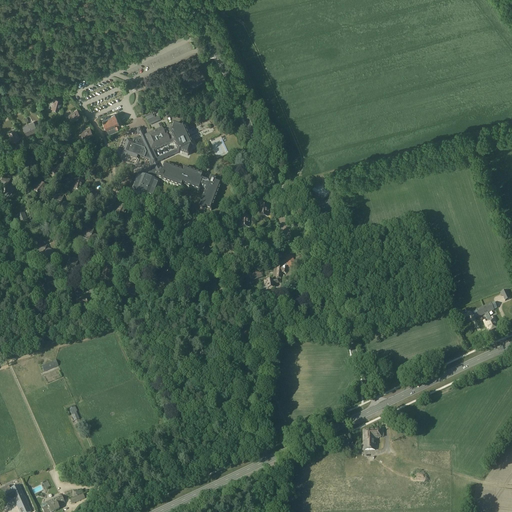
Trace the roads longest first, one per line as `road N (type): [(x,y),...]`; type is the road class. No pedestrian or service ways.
road 1 (tertiary): [(339,326),(191,0)]
road 2 (unclassified): [(339,326),(274,307),(222,303),(35,319)]
road 3 (track): [(269,511),(268,459),(247,440),(193,437),(107,485),(65,487)]
road 4 (primary): [(157,511),(379,407)]
road 5 (unknown): [(61,466),(202,413),(215,413),(247,440)]
road 6 (primary): [(379,407),(511,345)]
road 7 (track): [(388,453),(511,484)]
